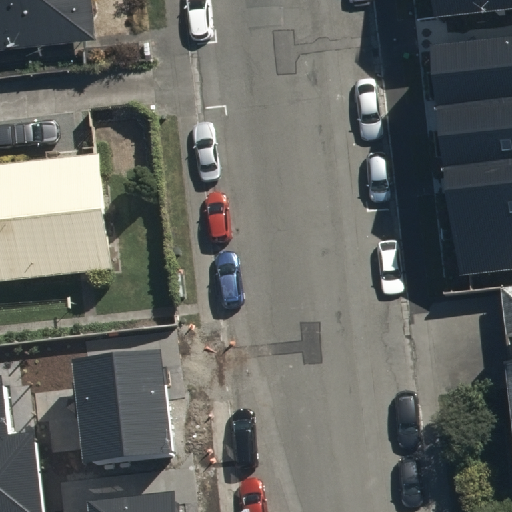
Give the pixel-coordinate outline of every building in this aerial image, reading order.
[(0,0),(0,40),(101,31),(97,0),(0,0)] [(511,0),(431,0),(434,18),(511,8),(511,0)] [(511,38),(433,48),(460,275),(511,268),(511,38)] [(0,278),(116,265),(103,149),(0,160),(0,278)] [(173,456),(161,350),(72,360),(84,466),(173,456)] [(0,511),(42,511),(34,440),(8,443),(0,378),(0,511)] [(173,511),(172,492),(87,501),(88,511),(173,511)]
